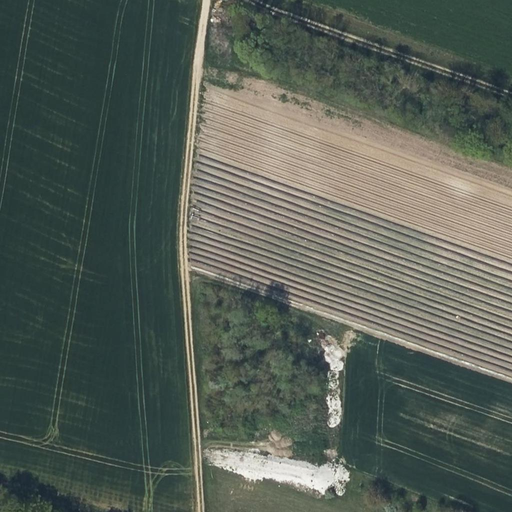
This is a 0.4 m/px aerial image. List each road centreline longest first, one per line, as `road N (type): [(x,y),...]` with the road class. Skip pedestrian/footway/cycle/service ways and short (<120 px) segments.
road 1 (track): [(202,511),(186,235),(208,0)]
road 2 (track): [(256,0),(511,96)]
